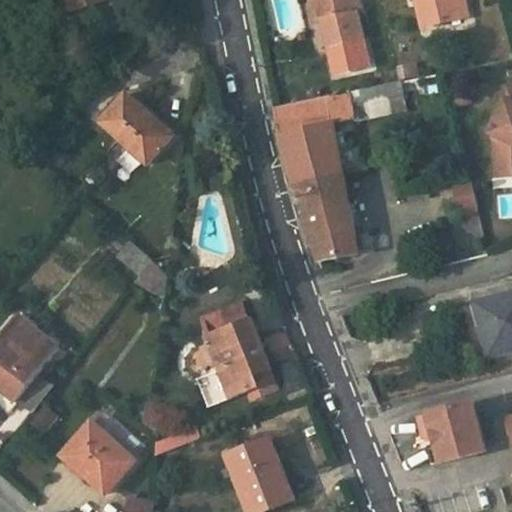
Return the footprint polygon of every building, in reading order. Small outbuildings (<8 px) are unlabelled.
[(66,0),(71,11),(105,0),(66,0)] [(317,0),(311,0),(317,22),(323,21),(317,0)] [(317,0),(323,21),(329,46),(364,39),(357,12),(364,11),(360,0),(317,0)] [(416,0),(422,27),(462,18),(457,0),(416,0)] [(464,0),(457,0),(462,18),(468,16),(464,0)] [(402,83),(369,90),(374,117),(380,115),(408,109),(402,83)] [(511,85),(502,88),(505,97),(489,130),(493,132),(497,175),(511,173),(511,85)] [(282,136),(336,125),(374,117),(369,90),(276,111),(282,136)] [(175,138),(126,94),(102,122),(151,166),(175,138)] [(294,184),(299,187),(346,175),(367,171),(362,154),(360,154),(357,145),(340,151),(336,125),(282,136),(287,158),(294,184)] [(36,154),(33,152),(18,138),(9,149),(27,164),(36,154)] [(346,175),(299,187),(303,189),(309,210),(304,213),(320,264),(375,252),(373,236),(358,239),(346,175)] [(471,181),(454,185),(460,211),(477,207),(471,181)] [(465,238),(482,235),(478,213),(461,215),(465,238)] [(153,260),(133,241),(118,258),(140,277),(153,260)] [(136,283),(167,299),(169,274),(153,260),(140,277),(136,283)] [(511,295),(477,304),(491,358),(511,352),(511,295)] [(211,337),(247,322),(239,303),(203,318),(211,337)] [(491,358),(477,304),(463,308),(478,362),(491,358)] [(0,387),(0,389),(18,404),(61,349),(20,315),(0,339),(0,384),(1,386),(0,387)] [(247,322),(211,337),(208,337),(233,398),(252,391),(256,399),(278,390),(250,321),(247,322)] [(0,387),(1,386),(0,384),(0,404),(11,413),(18,404),(0,389),(0,387)] [(48,434),(58,412),(40,404),(30,426),(48,434)] [(434,428),(424,431),(428,447),(438,445),(442,463),(486,452),(474,404),(430,415),(434,428)] [(97,476),(111,488),(138,459),(136,458),(145,448),(102,410),(63,457),(92,482),(97,476)] [(430,415),(421,417),(424,431),(434,428),(430,415)] [(160,453),(200,437),(198,430),(177,439),(176,436),(157,443),(160,453)] [(270,439),(227,456),(249,511),(264,511),(291,501),(281,476),(285,475),(270,439)] [(438,445),(428,447),(433,466),(442,463),(438,445)] [(97,476),(92,482),(106,494),(111,488),(97,476)] [(152,511),(154,503),(129,498),(126,511),(152,511)]
